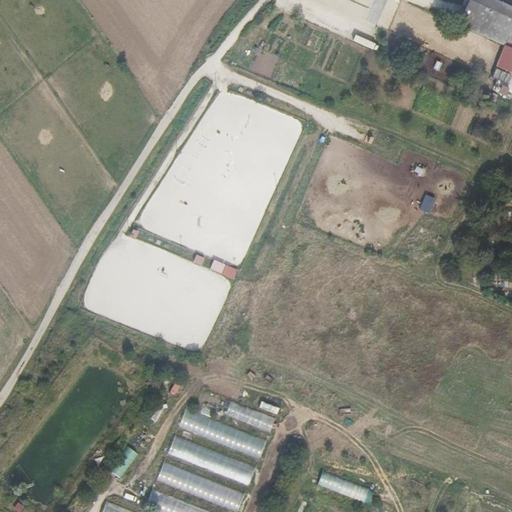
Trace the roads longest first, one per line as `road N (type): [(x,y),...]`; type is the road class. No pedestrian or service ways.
road 1 (track): [(272,0),(194,81),(0,398)]
road 2 (track): [(94,511),(109,491),(124,487),(203,380)]
